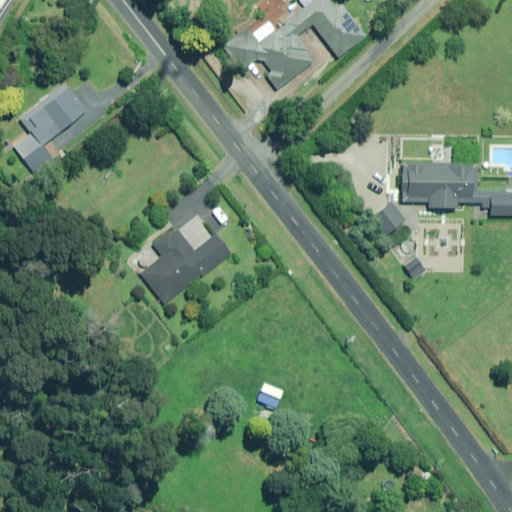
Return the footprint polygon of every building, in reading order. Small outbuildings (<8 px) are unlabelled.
[(336,9),(328,0),(314,0),(275,31),(268,22),(228,54),(242,71),(259,58),(272,74),(267,77),(278,90),(314,61),(296,38),(311,25),(337,58),(365,36),(341,5),(336,9)] [(87,111),(64,83),(18,120),(29,134),(12,148),(34,175),(52,160),(42,147),(87,111)] [(375,109),(366,99),(345,118),(354,128),(375,109)] [(475,204),(475,165),(401,165),(401,203),(427,203),(427,209),(457,209),(457,204),(475,204)] [(404,222),(390,203),(370,218),(384,237),(404,222)] [(192,253),(177,232),(174,228),(152,244),(162,257),(140,274),(162,304),(229,256),(214,237),(192,253)] [(408,240),(400,248),(407,256),(415,248),(408,240)]
